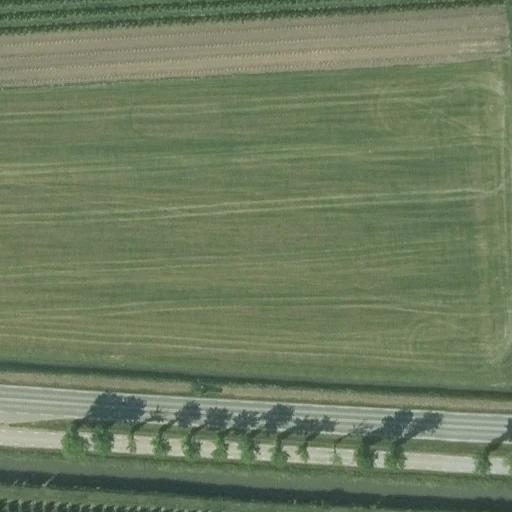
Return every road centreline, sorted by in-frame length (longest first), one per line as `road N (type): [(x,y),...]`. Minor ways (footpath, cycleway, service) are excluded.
road 1 (secondary): [(511,429),(0,397)]
road 2 (unclassified): [(0,437),(511,467)]
